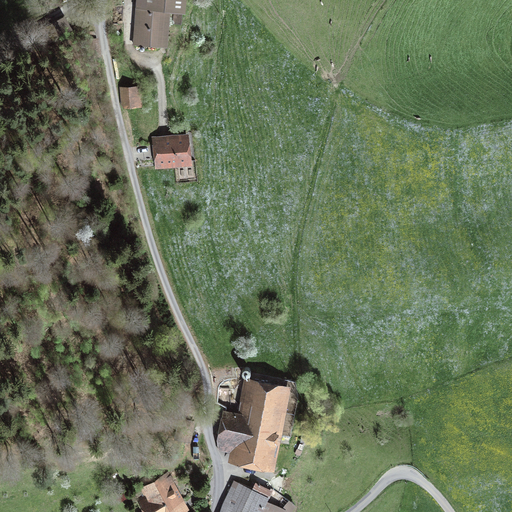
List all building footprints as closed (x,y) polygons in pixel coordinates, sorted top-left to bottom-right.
[(182,0),(137,0),(134,45),(167,47),(170,9),(182,10),(182,0)] [(44,31),(50,42),(69,31),(63,20),(44,31)] [(95,31),(85,33),(87,42),(96,40),(95,31)] [(87,42),(90,58),(100,56),(96,40),(87,42)] [(140,86),(120,87),(121,109),(142,107),(140,86)] [(186,138),(156,141),(158,162),(188,159),(186,138)] [(265,468),(272,440),(289,444),(298,395),(295,381),(284,378),(282,386),(255,380),(245,422),(224,418),(217,452),(238,456),(236,462),(252,465),(265,468)] [(193,420),(182,417),(178,434),(190,437),(193,420)] [(171,483),(166,475),(139,490),(141,494),(139,495),(142,499),(136,502),(138,507),(141,505),(144,511),(171,511),(178,508),(176,504),(182,500),(172,482),(171,483)] [(288,511),(295,504),(270,489),(269,491),(257,485),(253,493),(237,484),(223,511),(288,511)]
